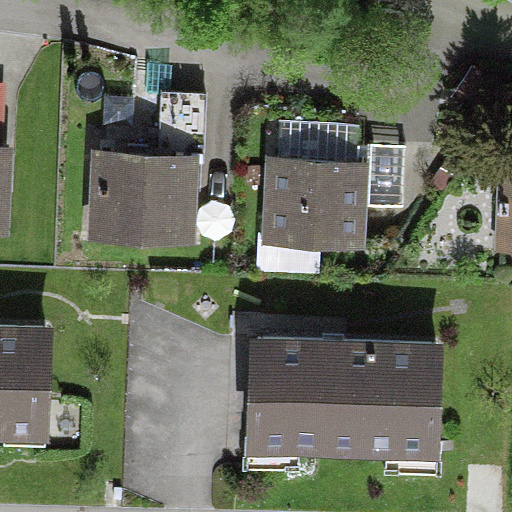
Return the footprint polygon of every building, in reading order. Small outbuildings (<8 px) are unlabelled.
[(486,117),(502,93),(477,76),(461,101),(486,117)] [(92,230),(183,234),(187,161),(199,161),(202,97),(158,95),(156,157),(96,154),(92,230)] [(395,212),(398,150),(364,148),(361,211),(395,212)] [(270,238),(350,242),(354,162),(273,158),(270,238)] [(511,165),(504,165),(503,201),(496,200),(496,213),(502,213),(501,236),(511,236),(511,165)] [(0,426),(38,428),(42,328),(0,326),(0,426)] [(250,437),(429,444),(433,344),(254,337),(250,437)]
